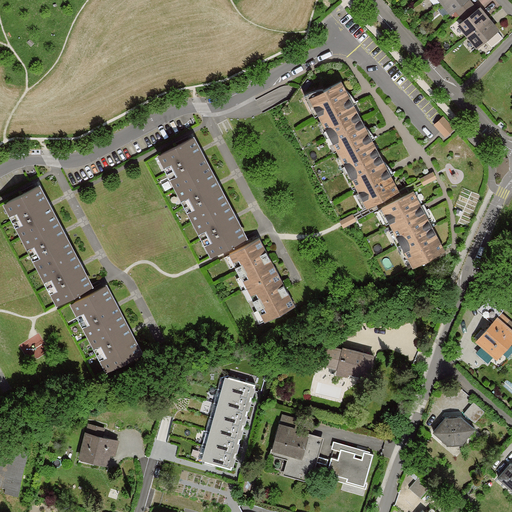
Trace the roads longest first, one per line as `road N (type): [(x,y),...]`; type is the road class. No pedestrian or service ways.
road 1 (residential): [(345,39),(229,100),(178,109),(83,158),(25,158),(0,169)]
road 2 (residential): [(436,356),(511,181)]
road 3 (residential): [(383,511),(436,356)]
road 4 (residential): [(436,138),(345,39)]
road 5 (residential): [(457,97),(370,0)]
